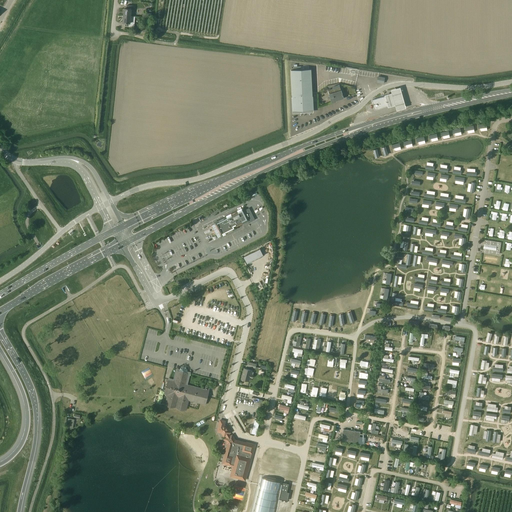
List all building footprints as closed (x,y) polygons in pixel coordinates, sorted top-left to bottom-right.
[(127,5),(127,9),(124,8),(124,15),(131,16),(132,10),(134,10),(134,6),(127,5)] [(135,17),(131,16),(124,15),(123,22),(126,22),(125,27),(134,27),(135,17)] [(311,70),(301,70),(301,67),(293,67),(293,71),(291,71),(293,112),(313,111),(311,70)] [(328,91),(329,94),(332,102),(343,98),(341,90),(339,85),(332,87),(333,89),(328,91)] [(385,93),(386,96),(388,105),(395,103),(396,107),(405,105),(399,86),(391,88),(392,91),(385,93)] [(372,100),(375,110),(388,106),(388,105),(386,96),(372,100)] [(499,209),(500,202),(494,200),(492,208),(499,209)] [(242,210),(219,222),(224,231),(247,219),(242,210)] [(485,239),(483,252),(500,254),(502,242),(485,239)] [(260,248),(243,257),(247,264),(264,256),(260,248)] [(310,318),(309,326),(317,327),(318,319),(310,318)] [(428,338),(429,333),(421,333),(420,344),(425,344),(425,337),(428,338)] [(298,336),(297,341),(295,340),(293,345),(300,346),(302,337),(298,336)] [(307,343),(304,343),(303,347),(309,349),(312,339),(308,338),(307,343)] [(314,343),(312,349),(319,351),(322,339),(318,338),(317,344),(314,343)] [(328,340),(327,346),(324,346),(323,350),(330,351),(332,341),(328,340)] [(344,354),(346,344),(338,342),(336,351),(340,352),(340,353),(344,354)] [(293,351),(294,351),(293,354),(302,356),(303,350),(293,347),(293,351)] [(291,364),(300,367),(302,360),(293,358),(291,364)] [(461,366),(461,359),(452,358),(451,365),(461,366)] [(257,364),(248,362),(247,366),(253,367),(253,369),(256,370),(256,368),(257,364)] [(381,371),(393,373),(394,369),(388,369),(389,365),(382,364),(381,371)] [(187,407),(189,400),(205,404),(209,390),(209,388),(206,387),(205,390),(186,384),(188,374),(187,373),(188,370),(186,367),(183,366),(181,368),(180,371),(178,371),(175,382),(168,380),(164,394),(168,395),(166,404),(170,407),(176,407),(181,409),(186,409),(187,407)] [(413,371),(413,374),(417,375),(418,367),(406,366),(405,370),(413,371)] [(244,368),(241,379),(248,381),(250,377),(252,378),(253,375),(250,374),(252,370),(244,368)] [(295,373),(294,376),(298,377),(300,370),(290,368),(289,372),(295,373)] [(454,376),(459,377),(460,370),(450,368),(450,372),(455,373),(454,376)] [(150,370),(142,373),(144,378),(152,374),(150,370)] [(432,378),(432,370),(426,370),(426,374),(423,374),(422,378),(432,378)] [(380,374),(379,381),(390,383),(391,379),(386,378),(386,375),(380,374)] [(290,391),(294,392),(295,385),(286,383),(285,386),(290,388),(290,391)] [(382,388),(382,384),(378,384),(378,392),(389,393),(389,389),(382,388)] [(312,386),(311,395),(317,396),(319,387),(312,386)] [(325,396),(328,388),(322,387),(319,395),(325,396)] [(329,397),(336,398),(337,390),(330,388),(329,397)] [(355,398),(364,400),(366,393),(357,391),(355,398)] [(408,402),(407,404),(412,405),(413,399),(404,397),(403,401),(408,402)] [(299,407),(308,410),(310,403),(300,401),(299,407)] [(84,417),(87,409),(73,403),(70,411),(84,417)] [(281,404),(280,407),(285,408),(284,412),(289,413),(291,406),(281,404)] [(329,414),(333,414),(333,409),(336,410),(337,405),(329,405),(329,414)] [(451,418),(453,411),(444,410),(443,413),(447,413),(447,417),(451,418)] [(288,420),(288,417),(277,414),(276,420),(285,423),(286,420),(288,420)] [(222,432),(224,436),(230,432),(227,426),(224,425),(224,423),(223,422),(221,421),(219,422),(219,424),(220,424),(218,431),(222,432)] [(402,435),(403,427),(393,425),(392,433),(402,435)] [(343,429),(342,440),(359,443),(360,432),(343,429)] [(292,431),(291,437),(300,439),(300,436),(296,435),(297,432),(292,431)] [(323,441),(328,442),(329,435),(319,433),(319,437),(323,438),(323,441)] [(279,439),(278,442),(283,443),(284,436),(275,434),(274,438),(279,439)] [(232,435),(226,439),(228,444),(228,445),(227,446),(226,448),(226,449),(227,451),(223,463),(234,465),(231,476),(245,480),(252,451),(251,451),(253,444),(248,443),(247,443),(235,440),(232,435)] [(414,441),(411,454),(416,455),(419,442),(414,441)] [(322,447),(322,450),(326,451),(328,445),(317,443),(317,446),(322,447)] [(275,453),(279,454),(281,447),(273,445),(272,449),(276,450),(275,453)] [(431,457),(432,446),(428,445),(428,451),(424,451),(424,456),(431,457)] [(325,462),(326,455),(315,453),(314,460),(325,462)] [(420,472),(420,468),(426,469),(426,465),(424,465),(424,463),(417,463),(416,472),(420,472)] [(266,474),(275,476),(277,469),(268,467),(266,474)] [(271,488),(273,481),(264,478),(263,483),(267,484),(266,486),(271,488)] [(309,481),(308,485),(312,486),(311,489),(316,491),(318,484),(309,481)] [(391,491),(398,492),(401,482),(397,481),(395,487),(392,487),(391,491)] [(406,489),(402,488),(402,493),(409,494),(411,484),(407,484),(406,489)] [(416,486),(414,495),(428,499),(430,489),(426,489),(425,493),(420,492),(421,487),(416,486)] [(261,489),(260,492),(266,494),(265,497),(269,498),(271,491),(261,489)] [(312,496),(311,499),(316,501),(318,494),(308,491),(307,494),(312,496)] [(377,498),(380,499),(380,502),(387,503),(388,495),(377,494),(377,498)] [(451,499),(450,504),(454,504),(453,507),(461,508),(462,500),(451,499)]
